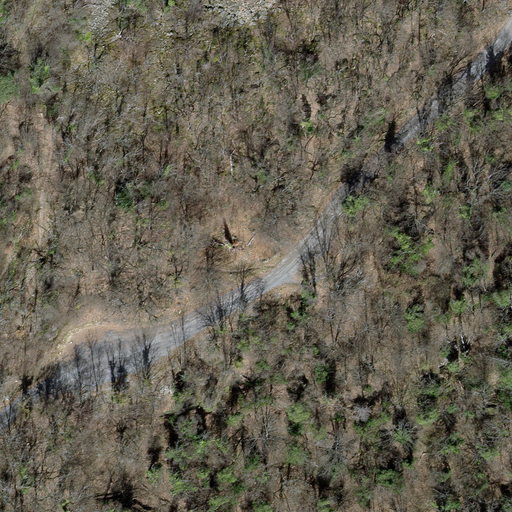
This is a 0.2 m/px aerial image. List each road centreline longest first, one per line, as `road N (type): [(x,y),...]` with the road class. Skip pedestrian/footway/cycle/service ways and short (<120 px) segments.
road 1 (track): [(511,36),(279,269)]
road 2 (track): [(0,431),(35,401),(190,326),(279,269)]
